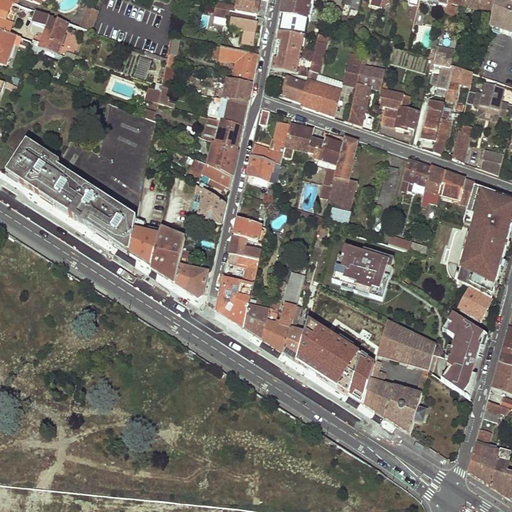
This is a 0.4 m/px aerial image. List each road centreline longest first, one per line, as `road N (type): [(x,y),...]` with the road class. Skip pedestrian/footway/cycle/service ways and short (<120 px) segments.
road 1 (secondary): [(456,496),(196,331)]
road 2 (residential): [(253,102),(511,191)]
road 3 (residential): [(253,102),(208,311),(196,331)]
road 4 (secondary): [(196,331),(0,200)]
road 5 (residential): [(511,294),(456,496)]
